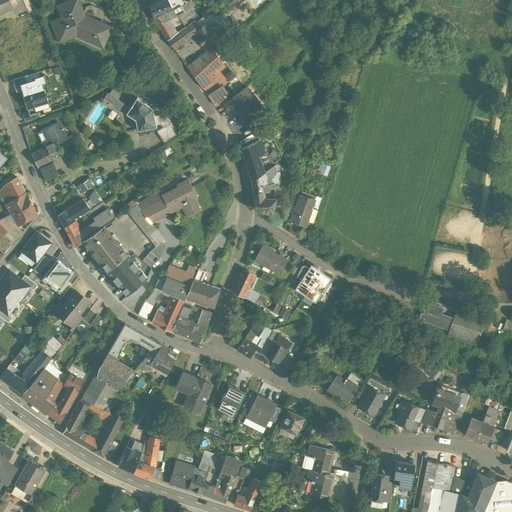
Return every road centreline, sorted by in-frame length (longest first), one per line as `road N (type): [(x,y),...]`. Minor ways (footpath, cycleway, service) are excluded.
road 1 (residential): [(213,355),(160,340),(116,310),(60,236),(0,96)]
road 2 (secondary): [(222,511),(124,478),(0,398)]
road 3 (track): [(511,60),(468,306)]
road 4 (residential): [(138,0),(244,184),(246,221)]
road 5 (residential): [(369,438),(447,447),(511,470)]
road 6 (unknown): [(116,310),(53,436)]
road 7 (residential): [(246,221),(213,355)]
road 8 (residential): [(295,392),(302,359),(355,282)]
road 9 (residential): [(246,221),(355,282)]
